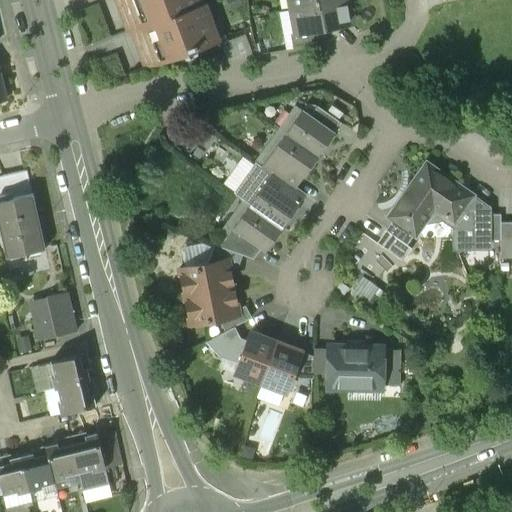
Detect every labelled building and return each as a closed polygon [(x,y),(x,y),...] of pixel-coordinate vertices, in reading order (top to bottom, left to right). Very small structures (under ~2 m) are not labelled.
[(119,0),(130,29),(134,28),(200,3),(199,0),(119,0)] [(345,0),(330,0),(292,7),(296,31),(296,32),(315,28),(350,22),(345,0)] [(200,3),(134,28),(148,65),(182,53),(183,55),(185,56),(188,57),(190,56),(192,55),(194,53),(195,51),(195,48),(219,39),(205,2),(200,3)] [(98,4),(77,11),(89,44),(110,36),(98,4)] [(249,27),(223,32),(229,60),(255,54),(249,27)] [(315,28),(296,32),(296,31),(289,33),(291,45),(317,41),(315,28)] [(116,53),(95,61),(103,82),(124,74),(116,53)] [(340,122),(316,105),(309,114),(333,131),(340,122)] [(309,114),(301,109),(285,131),(317,154),(333,131),(309,114)] [(179,127),(166,130),(168,140),(182,137),(179,127)] [(317,154),(285,131),(268,154),(301,177),(317,154)] [(301,177),(268,154),(261,165),(271,172),(271,171),(294,187),(294,186),(301,177)] [(256,162),(234,193),(248,204),(264,181),(271,172),(261,165),(256,162)] [(487,208),(425,164),(388,215),(392,218),(413,233),(423,220),(422,219),(432,205),(446,215),(443,219),(454,227),(454,248),(488,248),(488,240),(487,214),(487,208)] [(26,170),(0,175),(0,200),(31,193),(26,170)] [(294,187),(271,171),(271,172),(264,181),(297,204),(304,193),(294,186),(294,187)] [(297,204),(264,181),(248,204),(281,227),(297,204)] [(31,193),(0,200),(0,234),(5,257),(44,248),(31,193)] [(281,227),(248,204),(232,226),(260,247),(264,250),(281,227)] [(499,214),(487,214),(488,240),(500,240),(500,222),(499,214)] [(413,233),(392,218),(384,229),(405,244),(413,233)] [(511,257),(511,222),(500,222),(500,240),(500,257),(511,257)] [(260,247),(232,226),(218,245),(242,254),(252,257),(260,247)] [(411,248),(384,229),(376,241),(402,260),(411,248)] [(218,245),(213,244),(207,261),(208,261),(209,265),(227,262),(227,264),(237,267),(242,254),(218,245)] [(227,262),(209,265),(208,261),(207,261),(178,267),(184,295),(232,286),(227,264),(227,262)] [(232,286),(184,295),(189,324),(218,318),(219,318),(218,314),(236,311),(236,309),(232,286)] [(67,290),(45,295),(49,315),(33,319),(37,338),(76,329),(67,290)] [(236,311),(218,314),(219,318),(218,318),(224,330),(232,326),(251,316),(245,304),(236,309),(236,311)] [(224,330),(205,340),(214,349),(238,337),(232,326),(224,330)] [(238,337),(214,349),(218,353),(238,361),(234,371),(259,381),(272,347),(275,340),(250,330),(246,340),(238,337)] [(300,350),(275,340),(272,347),(259,381),(285,391),(291,374),(298,357),(300,352),(300,350)] [(381,346),(329,345),(329,347),(328,372),(328,386),(380,387),(380,383),(381,349),(381,346)] [(329,347),(312,346),(312,357),(312,372),(328,372),(329,347)] [(400,349),(381,349),(380,383),(399,384),(400,349)] [(312,357),(300,352),(298,357),(291,374),(300,377),(312,376),(312,372),(312,357)] [(86,353),(50,361),(53,374),(50,375),(53,387),(56,387),(89,379),(86,369),(90,368),(86,353)] [(89,379),(56,387),(59,399),(56,400),(59,412),(95,403),(92,394),(96,393),(92,378),(89,379)] [(86,430),(69,434),(77,471),(92,467),(92,469),(105,466),(97,431),(87,434),(86,430)] [(69,434),(53,438),(54,442),(44,444),(53,479),(65,476),(65,474),(77,471),(69,434)] [(44,444),(29,448),(30,452),(20,454),(28,489),(40,486),(40,484),(53,481),(53,479),(44,444)] [(10,452),(0,454),(0,483),(0,484),(2,493),(16,490),(17,492),(28,489),(20,454),(11,456),(10,452)] [(16,490),(2,493),(5,507),(31,500),(28,489),(17,492),(16,490)]
